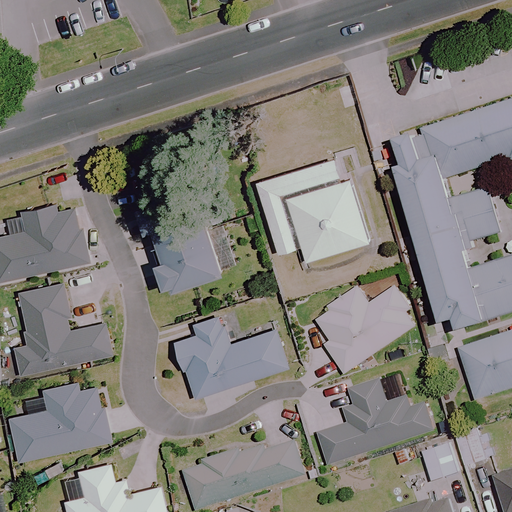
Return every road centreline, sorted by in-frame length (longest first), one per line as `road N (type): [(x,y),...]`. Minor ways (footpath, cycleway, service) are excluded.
road 1 (residential): [(71,108),(138,293),(141,385),(157,414),(192,428),(276,389),(296,389)]
road 2 (residential): [(71,108),(409,0)]
